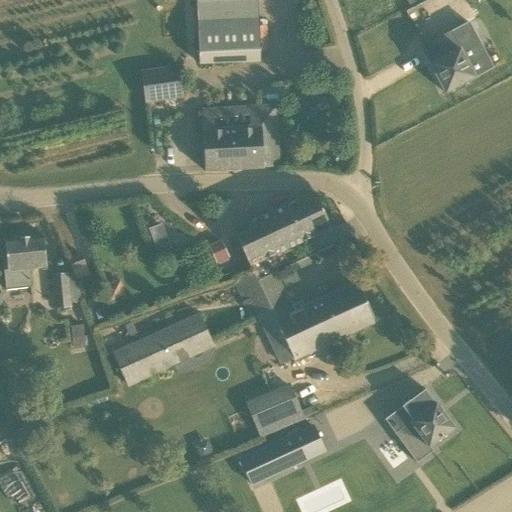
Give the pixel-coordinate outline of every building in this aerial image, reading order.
[(259,20),(197,23),(199,64),(261,61),(259,20)] [(462,53),(480,44),(469,23),(451,32),(421,47),(430,65),(445,94),(475,78),(462,53)] [(142,72),(146,102),(182,97),(178,68),(142,72)] [(205,172),(279,167),(276,106),(202,111),(205,172)] [(290,267),(289,266),(282,252),(331,229),(314,193),(233,230),(250,267),(252,272),(257,283),(275,273),(290,267)] [(165,224),(151,228),(157,251),(171,248),(165,224)] [(30,270),(47,268),(44,236),(5,241),(8,270),(4,271),(6,290),(32,287),(30,270)] [(208,246),(217,263),(229,258),(220,240),(208,246)] [(69,261),(72,270),(86,265),(82,256),(69,261)] [(292,308),(275,273),(257,283),(252,272),(234,281),(253,320),(271,310),(274,317),(292,308)] [(76,275),(69,275),(69,274),(53,276),(56,309),(72,307),(71,303),(81,302),(80,291),(78,291),(77,282),(76,282),(76,275)] [(317,302),(335,341),(376,322),(358,284),(317,302)] [(280,330),(268,335),(283,365),(294,359),(295,360),(335,341),(317,302),(276,321),(280,330)] [(214,347),(199,315),(113,353),(128,386),(214,347)] [(310,392),(296,398),(292,388),(247,407),(259,436),(319,412),(314,400),(310,392)] [(436,403),(426,390),(385,421),(417,463),(433,451),(430,447),(455,429),(436,403)] [(291,436),(240,460),(252,486),(304,461),(291,436)]
